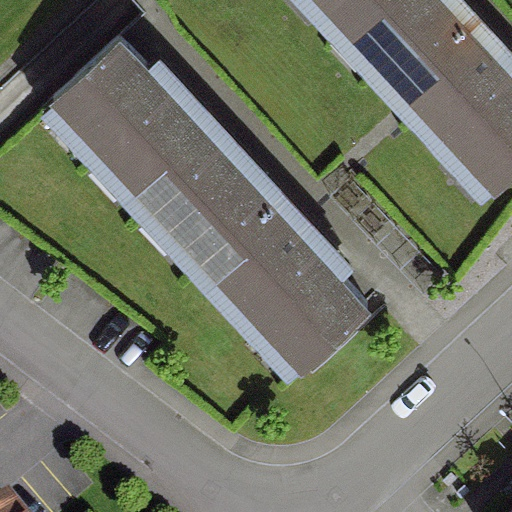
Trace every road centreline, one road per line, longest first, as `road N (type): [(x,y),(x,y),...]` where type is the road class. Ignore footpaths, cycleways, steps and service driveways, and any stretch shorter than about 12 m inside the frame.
road 1 (residential): [(0,336),(233,508)]
road 2 (residential): [(289,511),(327,500),(377,464),(511,334)]
